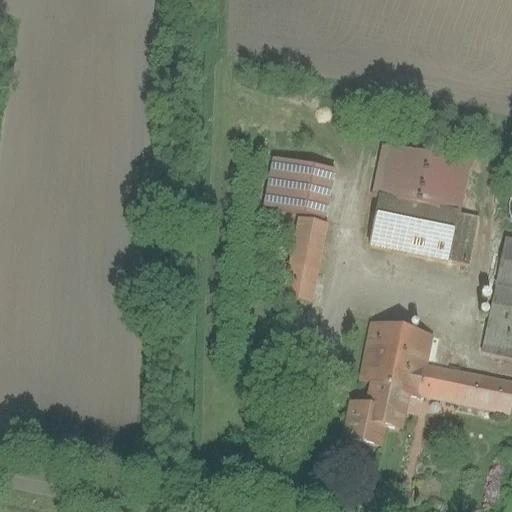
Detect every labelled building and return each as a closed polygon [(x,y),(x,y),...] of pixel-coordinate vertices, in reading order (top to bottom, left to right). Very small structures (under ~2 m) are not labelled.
[(364,248),(470,268),(479,219),(458,215),(468,164),(384,148),(364,248)] [(265,206),(325,218),(334,173),(274,161),(265,206)] [(313,303),(328,227),(295,221),(280,297),(313,303)] [(511,244),(503,242),(482,348),(511,354),(511,244)] [(410,400),(421,403),(428,368),(435,336),(368,322),(355,384),(368,386),(363,410),(350,407),(343,440),(381,448),(385,429),(403,433),(410,400)] [(511,383),(428,368),(421,403),(510,419),(511,410),(511,383)]
